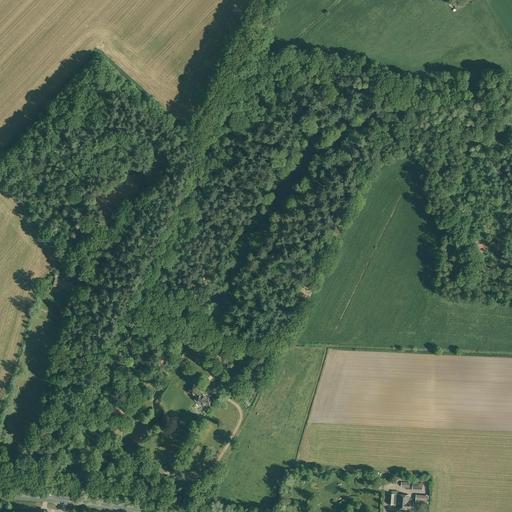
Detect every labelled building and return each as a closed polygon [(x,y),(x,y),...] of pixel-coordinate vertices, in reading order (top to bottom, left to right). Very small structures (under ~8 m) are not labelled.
[(466,6),(463,1),(454,5),(457,11),(466,6)] [(53,285),(59,287),(58,288),(70,291),(72,283),(55,278),(53,285)] [(198,396),(195,399),(194,399),(202,405),(205,401),(209,404),(212,401),(194,387),(191,391),(198,396)] [(171,456),(168,464),(173,467),(177,458),(171,456)] [(169,471),(167,465),(158,469),(160,475),(169,471)] [(401,486),(412,487),(412,489),(422,490),(423,483),(401,481),(401,486)] [(388,503),(397,504),(397,508),(413,509),(414,502),(409,501),(409,495),(389,493),(388,503)]
